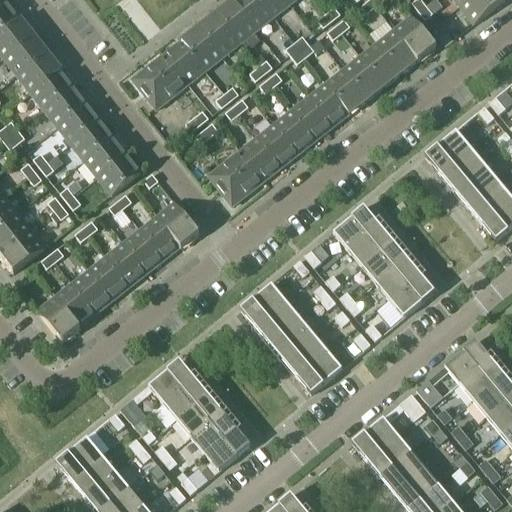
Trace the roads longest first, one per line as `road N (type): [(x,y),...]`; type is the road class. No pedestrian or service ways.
road 1 (residential): [(511,280),(228,511)]
road 2 (residential): [(231,248),(511,29)]
road 3 (residential): [(28,0),(231,248)]
road 4 (residential): [(0,331),(41,384),(57,385),(231,248)]
